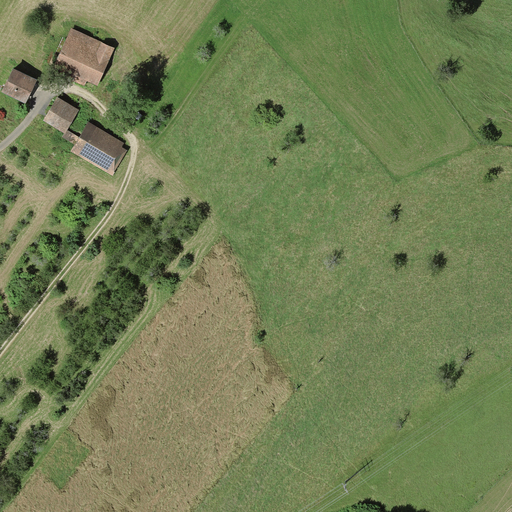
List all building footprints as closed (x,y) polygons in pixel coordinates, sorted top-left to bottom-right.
[(71,28),(54,66),(59,69),(57,73),(85,86),(87,81),(98,86),(115,47),(71,28)] [(14,68),(2,92),(26,103),(37,79),(14,68)] [(57,97),(43,120),(64,133),(65,133),(67,130),(79,110),(57,97)] [(75,145),(71,151),(113,176),(128,150),(122,147),(124,143),(88,122),(79,137),(75,145)] [(79,137),(67,130),(65,133),(64,133),(62,137),(75,145),(79,137)]
